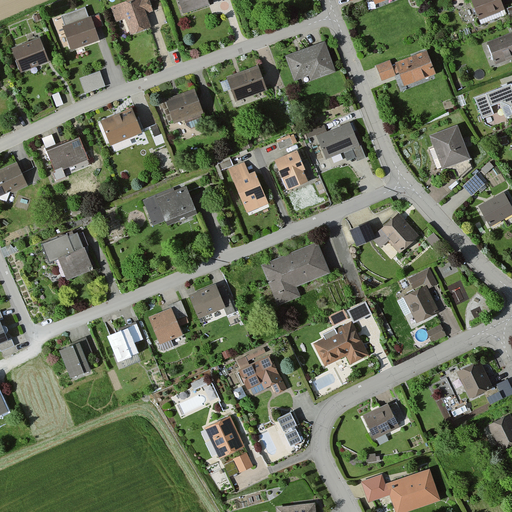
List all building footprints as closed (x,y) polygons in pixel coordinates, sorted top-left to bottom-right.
[(145,0),(137,0),(110,10),(115,24),(124,20),(130,37),(149,30),(143,15),(150,13),(145,0)] [(210,0),(176,0),(182,15),(212,5),(210,0)] [(498,0),(469,0),(478,22),(503,12),(498,0)] [(90,18),(61,29),(70,52),(97,42),(93,30),(100,27),(96,18),(90,20),(90,18)] [(511,36),(511,35),(488,43),(497,65),(511,59),(511,36)] [(38,41),(11,51),(20,72),(46,62),(38,41)] [(334,74),(323,43),(285,57),(294,81),(308,76),(310,82),(334,74)] [(425,52),(395,64),(404,87),(434,75),(425,52)] [(388,63),(376,67),(382,82),(394,77),(388,63)] [(257,67),(226,77),(234,101),(266,90),(257,67)] [(80,76),(85,92),(106,85),(101,69),(80,76)] [(511,87),(511,85),(475,98),(483,118),(494,114),(491,106),(501,102),(509,106),(511,112),(511,87)] [(193,90),(165,100),(172,123),(200,113),(193,90)] [(131,109),(100,121),(109,145),(140,134),(131,109)] [(347,122),(315,137),(326,159),(342,152),(346,161),(355,157),(357,161),(365,157),(358,143),(357,144),(347,122)] [(456,126),(429,137),(441,169),(468,159),(456,126)] [(50,135),(41,139),(45,149),(54,145),(50,135)] [(78,138),(46,151),(55,172),(87,158),(78,138)] [(296,151),(274,160),(287,190),(306,182),(301,169),(303,169),(296,151)] [(15,162),(0,169),(0,195),(25,184),(15,162)] [(242,164),(228,170),(246,213),(266,204),(253,173),(247,175),(242,164)] [(464,185),(472,194),(487,181),(479,171),(464,185)] [(171,189),(142,201),(152,225),(165,220),(168,227),(196,215),(185,187),(173,192),(171,189)] [(511,213),(511,211),(502,194),(477,207),(488,227),(511,213)] [(418,236),(397,214),(374,236),(371,239),(372,239),(379,247),(387,240),(399,253),(401,251),(415,238),(418,236)] [(367,222),(350,230),(357,246),(372,239),(371,239),(374,236),(367,222)] [(80,229),(40,245),(48,263),(57,259),(66,280),(91,270),(83,249),(87,247),(80,229)] [(422,246),(415,238),(401,251),(408,259),(422,246)] [(316,244),(261,266),(277,306),(298,298),(294,287),(328,273),(316,244)] [(408,279),(412,289),(423,284),(425,287),(426,290),(436,285),(428,269),(408,279)] [(214,285),(188,295),(198,318),(224,308),(214,285)] [(425,287),(402,298),(415,323),(437,312),(426,290),(425,287)] [(347,308),(353,321),(372,312),(366,299),(347,308)] [(170,309),(148,318),(159,344),(181,336),(178,327),(187,324),(185,318),(187,317),(180,301),(168,306),(170,309)] [(124,330),(108,336),(115,355),(117,354),(122,367),(138,361),(135,353),(137,352),(133,344),(142,340),(135,321),(123,326),(124,330)] [(349,365),(367,355),(351,322),(334,331),(335,333),(314,344),(325,366),(345,356),(349,365)] [(446,335),(440,324),(427,331),(433,342),(446,335)] [(0,326),(0,352),(13,347),(10,339),(5,341),(0,326)] [(76,341),(77,344),(59,351),(70,377),(89,369),(84,358),(91,355),(84,338),(76,341)] [(238,359),(241,367),(250,364),(246,356),(238,359)] [(269,357),(239,371),(248,390),(261,384),(263,389),(271,385),(276,394),(285,390),(269,357)] [(492,388),(479,362),(455,373),(468,400),(492,388)] [(397,428),(385,405),(363,417),(375,440),(397,428)] [(290,413),(278,419),(283,431),(288,429),(290,432),(285,434),(291,446),(301,441),(296,429),(293,430),(292,427),(296,425),(290,413)] [(511,446),(511,424),(507,415),(485,427),(499,453),(511,446)] [(228,418),(204,429),(218,459),(242,447),(228,418)] [(245,454),(232,460),(239,473),(252,467),(245,454)] [(410,511),(439,502),(428,471),(385,486),(381,476),(361,483),(369,503),(390,495),(396,511),(410,511)]
